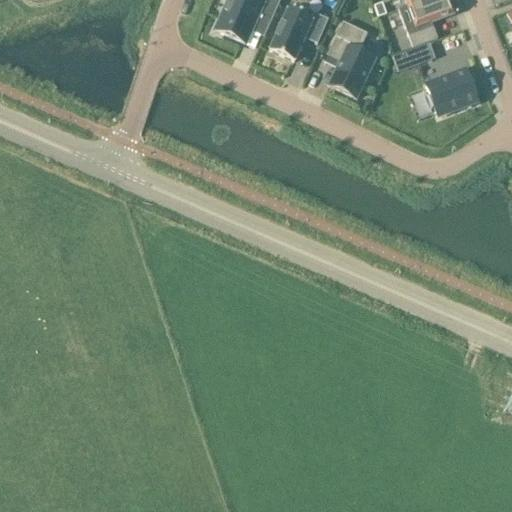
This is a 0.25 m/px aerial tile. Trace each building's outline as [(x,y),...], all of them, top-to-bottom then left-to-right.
[(229,0),(214,34),(244,47),(250,34),(258,16),(271,22),(280,0),(229,0)] [(430,0),(403,0),(407,9),(430,0)] [(430,0),(407,9),(415,30),(429,25),(453,17),(449,7),(451,6),(448,0),(430,0)] [(373,9),(377,20),(385,17),(381,6),(373,9)] [(268,53),(293,64),(304,41),(316,47),(327,22),(313,16),(310,22),(287,12),(268,53)] [(366,37),(342,25),(326,59),(340,65),(328,90),(354,102),(364,83),(367,85),(374,71),(370,69),(373,64),(357,56),(366,37)] [(436,42),(432,30),(408,40),(412,51),(436,42)] [(428,47),(414,52),(419,67),(434,62),(428,47)] [(464,74),(425,89),(436,119),(475,104),(464,74)]
